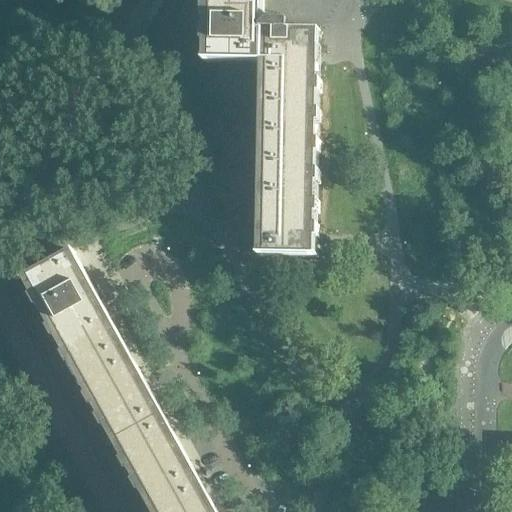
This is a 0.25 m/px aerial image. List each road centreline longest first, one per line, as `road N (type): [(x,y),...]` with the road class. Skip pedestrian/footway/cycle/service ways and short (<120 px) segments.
road 1 (tertiary): [(511,328),(488,365),(483,511)]
road 2 (residential): [(261,511),(179,363)]
road 3 (residential): [(179,363),(180,302),(171,273),(161,260),(143,257),(131,272),(137,286)]
